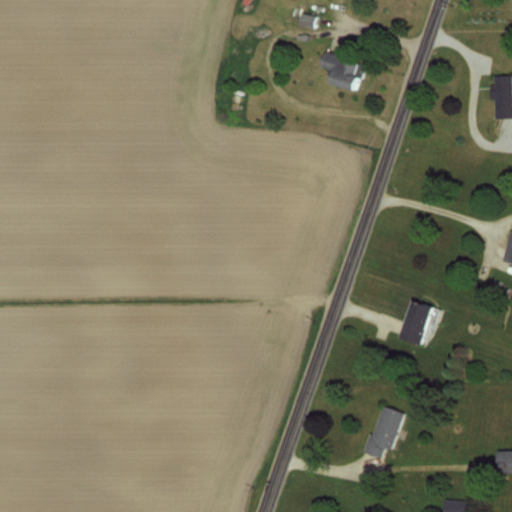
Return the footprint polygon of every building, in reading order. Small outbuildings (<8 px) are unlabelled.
[(315,27),(318,15),(303,12),(300,24),(315,27)] [(321,65),(333,69),(329,82),(357,90),(365,62),(325,50),(321,65)] [(511,75),(494,75),(494,117),(511,117),(511,75)] [(511,229),(509,229),(502,260),(511,262),(511,229)] [(409,299),(398,338),(424,345),(435,307),(409,299)] [(382,457),(385,448),(390,450),(403,412),(381,404),(365,451),(382,457)] [(511,471),(511,450),(497,450),(497,472),(511,471)] [(443,511),(468,511),(469,499),(444,498),(443,511)]
